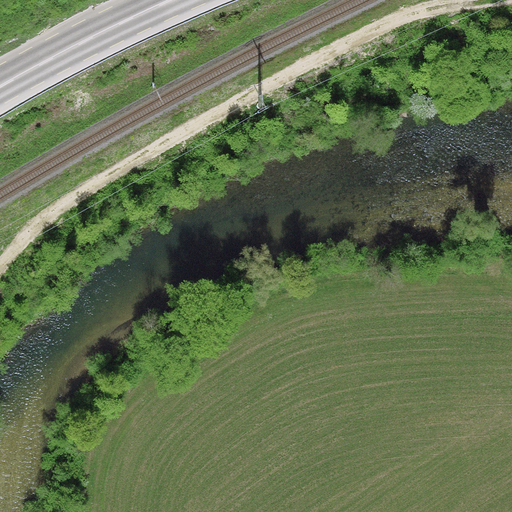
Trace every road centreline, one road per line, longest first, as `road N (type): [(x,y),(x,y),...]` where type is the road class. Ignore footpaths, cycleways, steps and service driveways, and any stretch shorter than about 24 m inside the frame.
road 1 (track): [(0,265),(79,195),(337,47),(429,4),(470,0)]
road 2 (primary): [(0,85),(167,0)]
